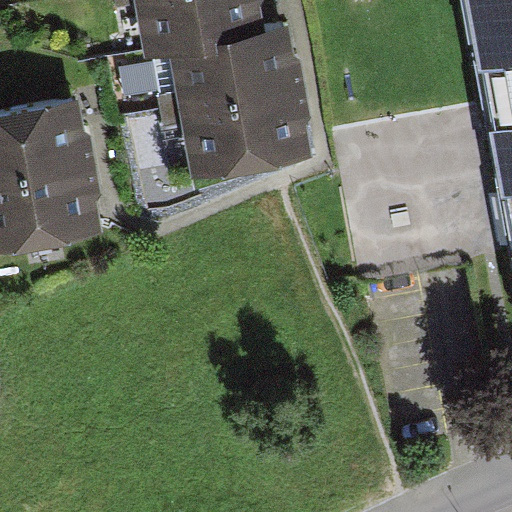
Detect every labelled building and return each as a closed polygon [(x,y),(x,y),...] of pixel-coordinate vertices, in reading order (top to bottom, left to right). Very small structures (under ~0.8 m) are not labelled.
[(134,0),(137,0),(146,45),(168,39),(218,31),(217,24),(266,16),(263,0),(116,0),(117,3),(134,0)] [(511,0),(468,0),(511,247),(511,0)] [(218,31),(168,39),(176,83),(156,86),(160,105),(307,78),(302,49),(295,46),(289,11),(266,16),(217,24),(218,31)] [(183,119),(192,166),(313,144),(308,114),(313,108),(307,78),(160,105),(163,122),(183,119)] [(80,88),(0,101),(0,172),(98,155),(93,126),(87,122),(80,88)] [(0,243),(105,225),(99,190),(104,185),(98,155),(0,172),(0,243)]
